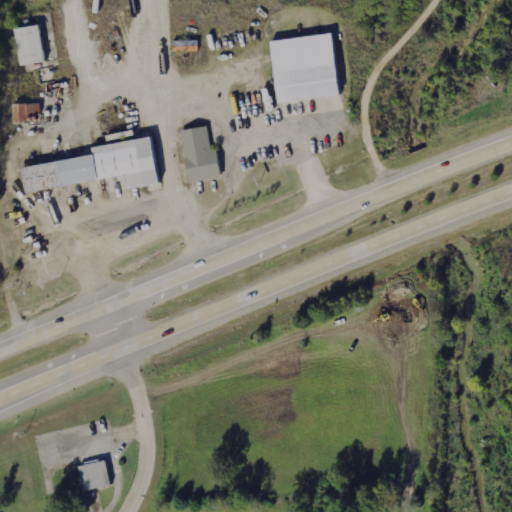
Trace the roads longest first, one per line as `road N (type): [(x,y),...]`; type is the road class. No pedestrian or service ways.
road 1 (trunk): [(0,398),(511,189)]
road 2 (trunk): [(511,137),(0,345)]
